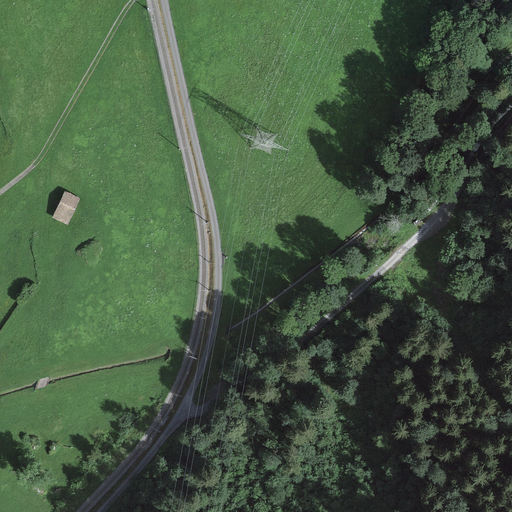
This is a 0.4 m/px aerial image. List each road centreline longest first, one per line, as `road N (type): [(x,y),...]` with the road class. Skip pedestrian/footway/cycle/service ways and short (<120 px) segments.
road 1 (track): [(511,125),(399,255),(339,310),(220,398),(181,414)]
road 2 (residential): [(164,0),(217,248),(210,339),(181,414)]
road 3 (trunk): [(275,511),(511,355)]
road 4 (track): [(133,0),(43,153),(0,193)]
road 5 (track): [(101,511),(181,414)]
